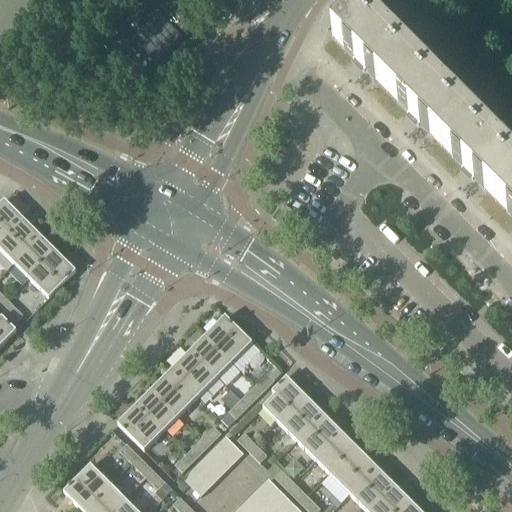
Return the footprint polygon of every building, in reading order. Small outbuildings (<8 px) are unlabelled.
[(138,12),(103,45),(117,59),(127,50),(131,45),(134,43),(143,34),(163,55),(177,41),(179,43),(194,30),(186,21),(180,16),(175,10),(165,0),(154,0),(140,13),(138,12)] [(181,3),(175,10),(180,16),(187,9),(181,3)] [(332,38),(511,217),(511,162),(360,10),(332,38)] [(103,45),(89,59),(105,76),(120,63),(117,59),(103,45)] [(0,241),(21,221),(4,204),(0,207),(0,241)] [(273,221),(288,232),(298,218),(284,207),(273,221)] [(0,241),(0,253),(11,265),(38,238),(21,221),(0,241)] [(11,265),(30,284),(57,257),(38,238),(11,265)] [(57,257),(30,284),(48,302),(75,275),(57,257)] [(0,310),(2,313),(9,306),(0,296),(0,310)] [(9,306),(2,313),(15,326),(22,319),(9,306)] [(0,350),(16,334),(1,320),(0,321),(0,350)] [(225,320),(205,339),(219,353),(232,366),(251,347),(225,320)] [(205,339),(190,354),(217,381),(232,366),(219,353),(205,339)] [(190,354),(170,374),(197,401),(217,381),(190,354)] [(170,374),(152,392),(179,419),(197,401),(170,374)] [(267,377),(255,388),(262,395),(273,384),(267,377)] [(262,411),(276,426),(303,399),(285,381),(271,395),(274,398),(262,411)] [(262,395),(255,388),(244,400),(251,407),(262,395)] [(152,392),(136,408),(164,435),(179,419),(152,392)] [(276,426),(296,446),(323,419),(303,399),(276,426)] [(228,415),(235,422),(247,410),(240,403),(228,415)] [(164,435),(136,408),(116,427),(143,454),(164,435)] [(296,446),(315,465),(342,438),(323,419),(296,446)] [(213,431),(202,442),(208,449),(220,438),(213,431)] [(237,444),(248,455),(255,448),(244,437),(237,444)] [(315,465),(330,480),(357,454),(342,438),(315,465)] [(225,441),(217,449),(234,466),(242,458),(225,441)] [(208,449),(202,442),(190,453),(197,460),(208,449)] [(119,455),(130,466),(137,459),(125,448),(119,455)] [(255,448),(248,455),(259,466),(266,459),(255,448)] [(217,449),(208,458),(225,475),(234,466),(217,449)] [(330,480),(349,499),(377,473),(357,454),(330,480)] [(174,469),(181,476),(193,464),(186,457),(174,469)] [(208,458),(200,466),(217,483),(225,475),(208,458)] [(137,459),(130,466),(141,478),(148,471),(137,459)] [(200,466),(191,475),(208,492),(217,483),(200,466)] [(63,495),(79,511),(85,511),(109,488),(89,468),(63,495)] [(349,499),(362,511),(374,511),(396,492),(377,473),(349,499)] [(164,487),(152,475),(145,481),(157,493),(164,487)] [(208,492),(191,475),(183,483),(200,500),(208,492)] [(274,482),(286,494),(293,486),(281,475),(274,482)] [(187,490),(182,484),(177,489),(182,495),(187,490)] [(267,484),(259,492),(276,509),(284,501),(267,484)] [(85,511),(114,511),(124,503),(109,488),(85,511)] [(290,498),(301,509),(308,502),(297,490),(290,498)] [(259,492),(251,500),(262,511),(273,511),(276,509),(259,492)] [(374,511),(403,511),(410,506),(396,492),(374,511)] [(262,511),(251,500),(242,509),(245,511),(262,511)] [(295,511),(284,501),(276,509),(279,511),(295,511)] [(172,509),(175,511),(189,511),(179,502),(172,509)] [(318,511),(308,502),(301,509),(304,511),(318,511)] [(114,511),(133,511),(124,503),(114,511)]
